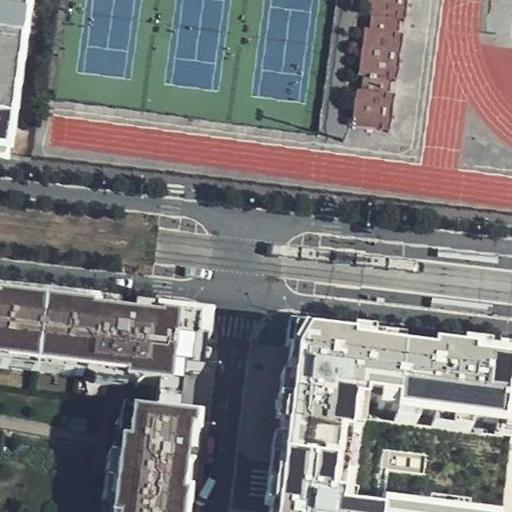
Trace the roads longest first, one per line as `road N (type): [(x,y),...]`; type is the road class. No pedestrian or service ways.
road 1 (residential): [(235,301),(511,332)]
road 2 (residential): [(511,250),(242,217)]
road 3 (residential): [(242,217),(0,187)]
road 4 (residential): [(0,274),(235,301)]
road 5 (residential): [(235,301),(216,498)]
